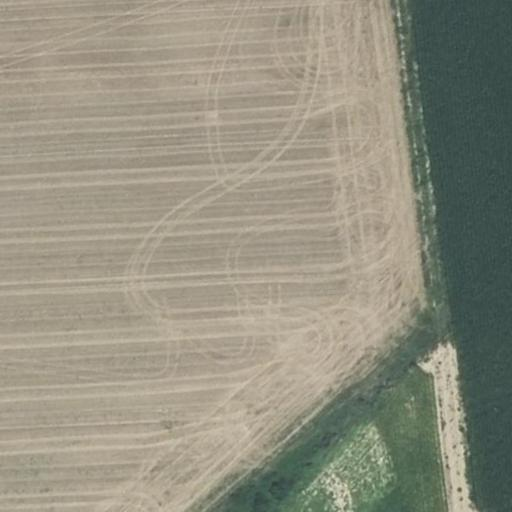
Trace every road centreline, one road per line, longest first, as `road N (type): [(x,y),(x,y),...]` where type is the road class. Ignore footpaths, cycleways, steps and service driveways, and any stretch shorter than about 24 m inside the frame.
road 1 (track): [(462,511),(398,0)]
road 2 (track): [(233,511),(439,324)]
